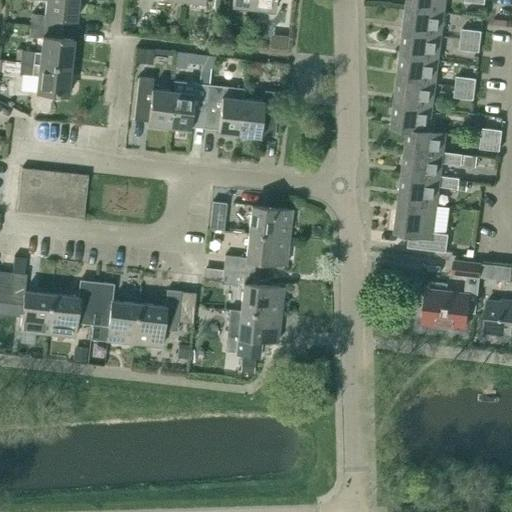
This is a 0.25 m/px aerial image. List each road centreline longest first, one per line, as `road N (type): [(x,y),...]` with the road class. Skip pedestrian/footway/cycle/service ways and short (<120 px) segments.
road 1 (unclassified): [(357,511),(350,188)]
road 2 (residential): [(4,226),(176,244),(184,170)]
road 3 (unclassified): [(350,188),(347,0)]
road 4 (residential): [(184,170),(11,150)]
road 5 (residential): [(350,188),(184,170)]
